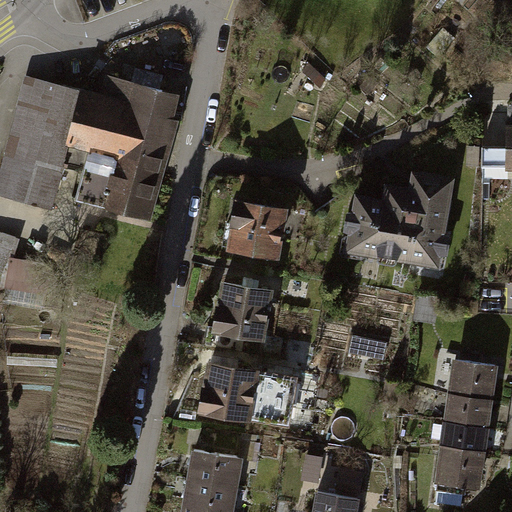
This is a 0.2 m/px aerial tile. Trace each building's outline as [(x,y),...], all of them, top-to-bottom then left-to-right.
[(132,66),(128,81),(157,88),(161,74),(132,66)] [(162,89),(157,88),(128,81),(109,76),(103,99),(156,113),(162,89)] [(0,191),(50,204),(61,165),(80,93),(81,89),(54,82),(27,80),(0,172),(0,191)] [(172,117),(156,113),(103,99),(80,93),(61,165),(77,169),(78,165),(86,168),(95,135),(162,153),(172,117)] [(511,120),(502,120),(500,165),(511,165),(511,120)] [(146,217),(162,153),(95,135),(86,168),(78,199),(146,217)] [(379,200),(352,195),(349,213),(342,211),(339,227),(346,228),(343,248),(374,253),(373,261),(391,264),(393,257),(406,260),(406,256),(432,260),(434,252),(441,253),(444,236),(438,235),(443,207),(441,206),(443,191),(440,191),(443,177),(410,172),(407,189),(382,185),(379,200)] [(234,223),(230,245),(277,253),(284,209),(234,201),(231,223),(234,223)] [(0,243),(15,246),(7,284),(33,288),(38,259),(17,255),(21,236),(0,232),(0,243)] [(218,304),(214,326),(261,334),(269,290),(223,282),(219,305),(218,304)] [(448,358),(431,484),(476,489),(478,472),(481,444),(485,414),(489,383),(492,363),(448,358)] [(294,375),(209,364),(206,385),(202,384),(199,409),(287,421),(294,375)] [(229,511),(240,457),(194,448),(192,461),(187,487),(182,511),(229,511)] [(307,479),(322,480),(324,453),(309,452),(307,479)] [(309,488),(305,511),(351,511),(354,495),(309,488)]
